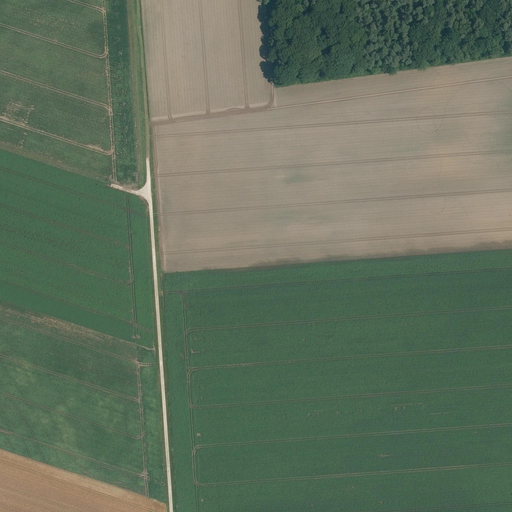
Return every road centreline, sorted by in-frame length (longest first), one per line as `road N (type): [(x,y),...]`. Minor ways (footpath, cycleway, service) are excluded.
road 1 (unclassified): [(170,511),(147,159)]
road 2 (track): [(136,0),(147,159)]
